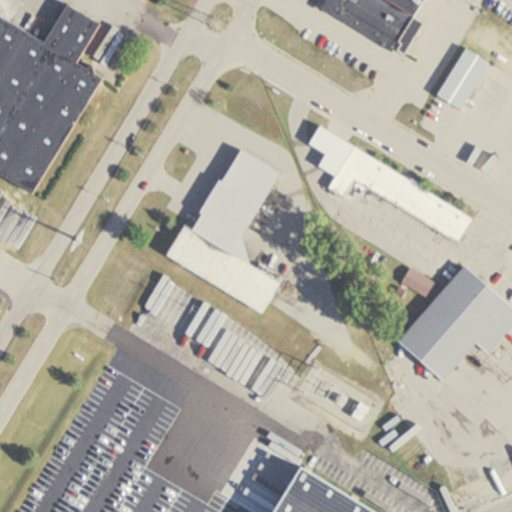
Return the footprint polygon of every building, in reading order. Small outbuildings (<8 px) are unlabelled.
[(328,0),(322,12),(397,55),(427,0),(328,0)] [(0,170),(35,192),(105,77),(80,62),(103,24),(70,4),(47,42),(0,13),(0,170)] [(438,97),(464,112),(491,63),(465,48),(438,97)] [(312,143),(327,152),(319,166),(335,175),(327,189),(343,198),(352,182),(458,245),(475,217),(322,126),(312,143)] [(169,256),(261,312),(280,281),(250,263),(242,235),(281,171),(245,149),(194,233),(186,228),(169,256)] [(401,340),(445,379),(478,342),(489,352),(511,326),(511,305),(468,265),(401,340)] [(283,511),(384,511),(311,467),(283,511)]
